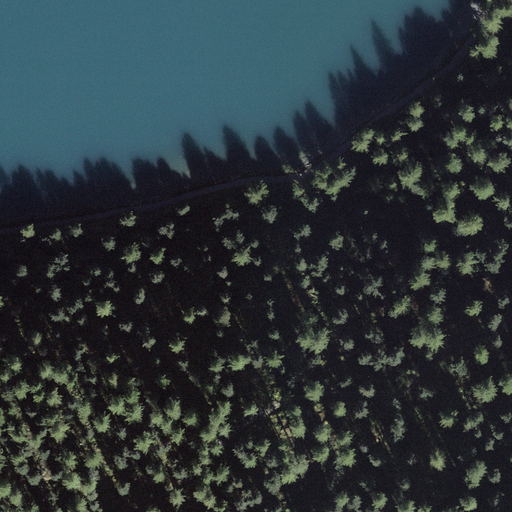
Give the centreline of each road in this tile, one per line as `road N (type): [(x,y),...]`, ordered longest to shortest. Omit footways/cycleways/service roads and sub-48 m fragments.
road 1 (track): [(0,232),(305,176),(447,68),(500,0)]
road 2 (track): [(511,316),(438,356),(402,395),(322,395),(275,407),(134,511)]
